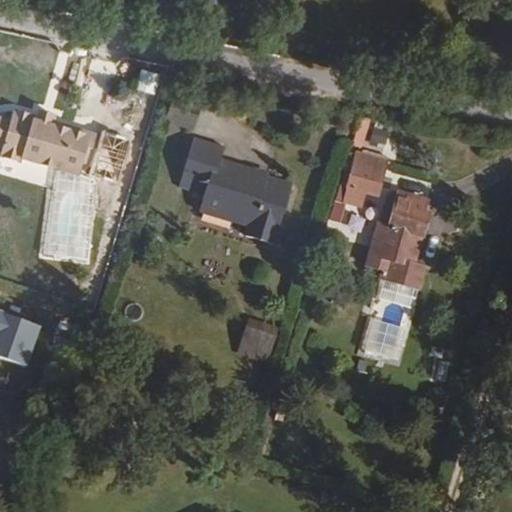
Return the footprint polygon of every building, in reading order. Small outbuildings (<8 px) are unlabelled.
[(172,108),(168,121),(192,127),(196,114),(172,108)] [(37,111),(34,125),(52,130),(56,117),(37,111)] [(82,164),(92,167),(100,138),(68,129),(67,134),(52,130),(34,125),(35,120),(12,113),(10,121),(0,118),(0,145),(3,146),(0,156),(21,161),(21,159),(79,175),(82,164)] [(384,149),(389,132),(373,127),(368,145),(384,149)] [(193,139),(178,188),(199,194),(197,202),(247,217),(250,218),(246,232),(275,241),(291,189),(265,181),(265,183),(252,179),(253,175),(219,164),(224,148),(193,139)] [(364,192),(376,195),(386,163),(357,155),(348,187),(364,192)] [(79,175),(50,167),(38,259),(89,265),(101,169),(92,167),(82,164),(79,175)] [(364,192),(348,187),(344,202),(360,206),(364,192)] [(389,229),(397,195),(390,193),(381,227),(384,227),(389,229)] [(380,280),(418,289),(423,268),(413,266),(421,236),(421,237),(427,215),(423,213),(426,203),(397,195),(389,229),(384,227),(381,227),(376,226),(365,267),(382,272),(380,280)] [(0,309),(0,356),(26,366),(42,325),(0,309)] [(253,322),(243,355),(261,360),(266,362),(276,329),(253,322)]
